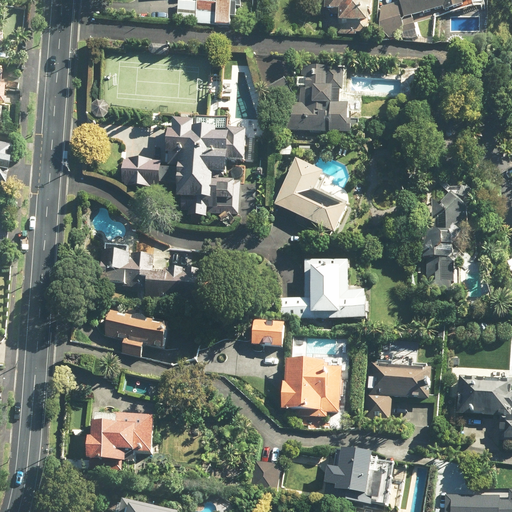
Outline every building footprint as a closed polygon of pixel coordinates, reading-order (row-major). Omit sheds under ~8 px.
[(207,0),(207,3),(179,2),(178,26),(237,28),(238,9),(243,8),(243,0),(207,0)] [(370,15),(373,15),(373,0),(326,0),(326,12),(340,13),(340,25),(370,26),(370,15)] [(399,0),(401,4),(382,9),(380,31),(401,46),(419,41),(414,18),(443,9),(445,15),(466,8),(464,4),(475,0),(474,0),(399,0)] [(288,117),(287,134),(352,135),(353,131),(360,132),(360,121),(350,121),(351,108),(342,108),(342,94),(345,94),(346,73),(331,72),(331,69),(303,68),(302,79),(298,79),(297,94),(295,95),(286,80),(266,91),(274,106),(270,109),(277,123),(288,117)] [(189,212),(189,220),(209,221),(209,212),(215,212),(216,204),(219,204),(240,205),(241,180),(229,180),(230,164),(246,165),(248,134),(229,133),(229,138),(220,137),(220,132),(195,131),(196,124),(174,123),(173,134),(169,134),(169,146),(180,146),(179,169),(163,168),(163,162),(123,161),(122,187),(128,188),(128,191),(160,192),(161,185),(178,185),(177,202),(184,202),(184,212),(189,212)] [(8,148),(0,146),(0,184),(4,185),(8,148)] [(327,175),(297,162),(276,207),(337,236),(351,206),(319,192),(327,175)] [(428,261),(428,294),(454,295),(454,285),(466,285),(466,255),(473,255),(473,233),(468,233),(469,208),(474,208),(474,192),(470,192),(471,188),(455,188),(455,182),(438,181),(451,194),(440,205),(433,200),(433,228),(424,228),(423,261),(428,261)] [(133,255),(104,254),(102,286),(207,292),(208,273),(196,272),(197,260),(176,258),(176,268),(169,268),(170,251),(152,250),(151,265),(132,264),(133,255)] [(304,300),(281,299),(281,320),(312,321),(312,317),(329,318),(329,321),(369,321),(369,292),(350,292),(350,263),(305,262),(304,300)] [(113,308),(105,337),(126,342),(123,354),(144,359),(147,347),(165,352),(172,323),(113,308)] [(287,324),(254,323),(254,349),(286,350),(287,324)] [(284,385),(283,415),(292,416),(292,417),(329,419),(329,415),(340,416),(343,369),(327,368),(327,365),(288,363),(286,385),(284,385)] [(429,370),(369,366),(365,423),(391,425),(393,398),(427,400),(429,370)] [(511,382),(459,380),(457,414),(511,417),(511,382)] [(157,421),(98,420),(98,428),(95,428),(94,441),(90,441),(89,457),(93,457),(92,467),(131,468),(131,457),(156,458),(157,421)] [(399,510),(402,488),(390,487),(391,479),(376,477),(379,459),(345,454),(342,472),(330,470),(327,486),(340,488),(339,495),(363,499),(362,506),(374,508),(375,500),(379,501),(378,507),(399,510)] [(282,466),(254,463),(252,489),(279,492),(282,466)] [(511,511),(511,493),(511,494),(511,502),(502,502),(502,500),(447,497),(446,511),(511,511)] [(169,511),(122,503),(120,511),(169,511)]
